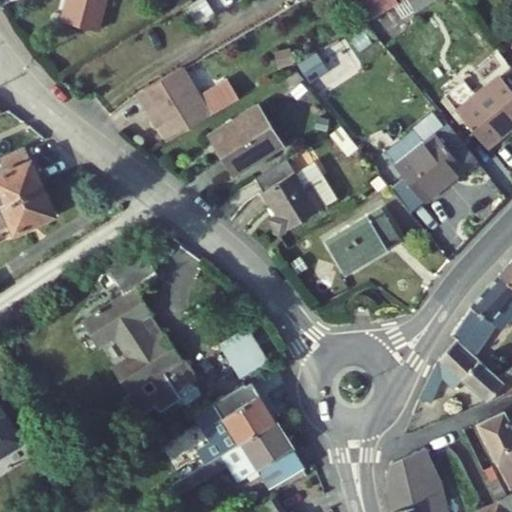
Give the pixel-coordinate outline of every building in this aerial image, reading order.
[(78,0),(81,5),(79,12),(77,12),(71,41),(100,47),(110,0),(78,0)] [(192,27),(215,16),(206,0),(198,0),(182,8),(192,27)] [(273,10),(267,0),(246,0),(226,12),(237,31),(273,10)] [(405,0),(360,0),(381,35),(414,15),(405,0)] [(218,108),(200,78),(157,103),(164,115),(160,118),(180,152),(256,108),(247,91),(218,108)] [(511,150),(511,94),(475,125),(504,158),(511,150)] [(6,101),(0,102),(0,123),(13,119),(11,105),(6,101)] [(294,152),(274,118),(229,145),(250,179),(294,152)] [(493,171),(462,134),(413,175),(444,212),(493,171)] [(35,154),(10,166),(16,179),(5,184),(6,188),(0,190),(0,203),(6,217),(53,195),(35,154)] [(320,194),(303,167),(274,185),(297,222),(289,226),(299,242),(356,206),(341,181),(320,194)] [(67,223),(53,195),(6,217),(0,219),(0,235),(3,240),(23,231),(27,241),(67,223)] [(417,242),(400,214),(344,249),(361,277),(417,242)] [(152,255),(118,276),(134,301),(91,329),(109,356),(126,345),(139,365),(122,376),(139,402),(136,403),(150,424),(167,413),(172,419),(193,405),(189,398),(176,378),(192,367),(176,342),(165,349),(152,328),(162,321),(145,295),(168,280),(152,255)] [(511,278),(504,273),(460,342),(473,354),(511,299),(511,278)] [(259,333),(232,349),(252,380),(278,364),(259,333)] [(473,354),(460,342),(444,361),(426,396),(432,399),(451,367),(464,379),(480,360),(473,354)] [(126,345),(109,356),(122,376),(139,365),(126,345)] [(511,369),(499,378),(480,360),(464,379),(488,401),(511,391),(511,369)] [(206,387),(192,367),(176,378),(189,398),(206,387)] [(254,394),(218,416),(223,424),(259,402),(254,394)] [(0,455),(1,456),(8,467),(36,449),(28,438),(30,437),(27,433),(32,431),(19,411),(15,413),(4,397),(0,399),(0,455)] [(264,409),(259,402),(223,424),(227,431),(207,443),(224,471),(232,466),(293,428),(276,401),(264,409)] [(511,425),(504,410),(478,423),(510,488),(511,487),(511,425)] [(310,456),(293,428),(232,466),(248,493),(270,480),(310,456)] [(459,511),(455,487),(440,453),(403,471),(400,492),(402,511),(459,511)] [(321,475),(310,456),(270,480),(282,498),(321,475)] [(301,511),(295,502),(278,511),(301,511)]
